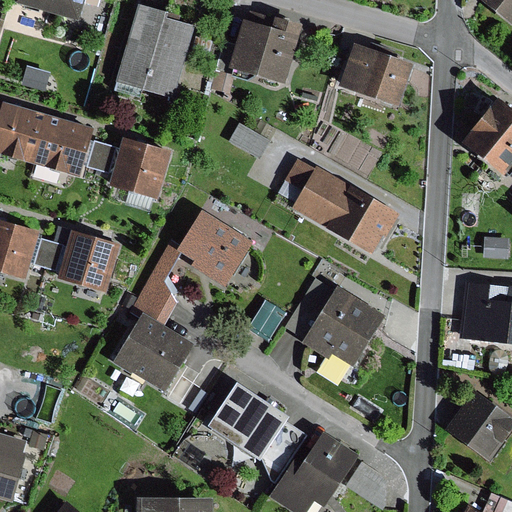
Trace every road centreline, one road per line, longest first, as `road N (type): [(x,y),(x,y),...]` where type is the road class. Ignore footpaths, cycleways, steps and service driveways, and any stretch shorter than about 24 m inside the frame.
road 1 (residential): [(419,511),(448,42)]
road 2 (residential): [(300,0),(448,42)]
